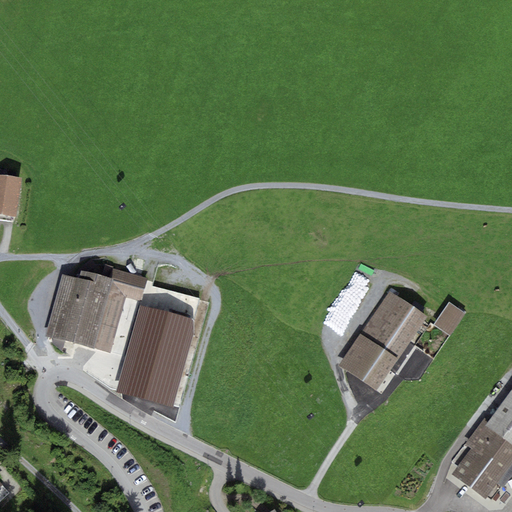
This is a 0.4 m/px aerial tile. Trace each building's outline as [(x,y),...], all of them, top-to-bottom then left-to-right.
[(21,181),(0,178),(0,218),(17,221),(21,181)] [(77,281),(60,277),(45,337),(110,354),(124,299),(141,303),(147,280),(95,267),(92,276),(79,272),(77,281)] [(427,320),(391,294),(338,367),(374,393),(427,320)] [(464,316),(449,305),(435,327),(431,324),(415,348),(435,361),(464,316)] [(511,479),(511,382),(466,445),(473,450),(452,479),(485,503),(496,487),(503,491),(511,479)] [(0,488),(10,479),(0,468),(0,488)]
